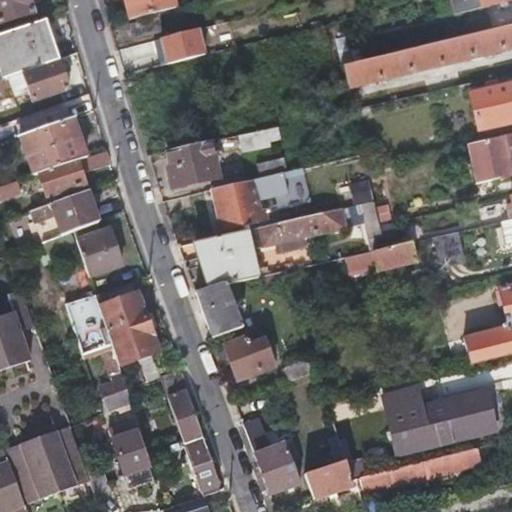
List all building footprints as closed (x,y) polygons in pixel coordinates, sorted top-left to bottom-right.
[(29,0),(0,0),(0,23),(34,13),(29,0)] [(123,0),(128,21),(152,14),(176,8),(174,0),(123,0)] [(450,0),(454,14),(511,0),(450,0)] [(162,31),(160,24),(158,17),(134,24),(138,38),(162,31)] [(0,69),(3,80),(55,62),(41,21),(0,33),(0,69)] [(511,46),(511,25),(343,69),(347,89),(511,46)] [(204,55),(201,42),(198,29),(160,39),(166,65),(204,55)] [(31,104),(50,97),(69,90),(59,61),(55,62),(3,80),(0,81),(0,93),(25,85),(31,104)] [(478,130),(498,125),(511,121),(511,97),(509,84),(469,93),(478,130)] [(38,175),(77,162),(85,159),(73,118),(18,137),(33,176),(38,175)] [(275,128),(240,136),(242,146),(277,137),(275,128)] [(511,134),(495,138),(469,144),(477,180),(511,172),(511,134)] [(170,167),(169,168),(167,168),(171,187),(216,176),(209,143),(167,152),(170,167)] [(285,173),(283,166),(281,159),(255,165),(258,179),(276,175),(285,173)] [(84,185),(81,174),(77,162),(38,175),(46,197),(84,185)] [(219,230),(265,220),(260,197),(280,192),(276,175),(258,179),(210,191),(219,230)] [(0,198),(19,193),(17,187),(16,182),(0,187),(0,198)] [(74,231),(96,223),(98,223),(88,192),(32,213),(35,221),(55,214),(62,236),(74,231)] [(372,251),(386,248),(383,237),(374,200),(361,203),(372,251)] [(246,230),(251,250),(276,244),(278,253),(308,246),(306,237),(345,228),(340,208),(246,230)] [(122,266),(115,248),(109,230),(100,233),(96,223),(74,231),(89,277),(122,266)] [(257,278),(251,250),(246,230),(194,242),(209,289),(225,285),(257,278)] [(435,237),(438,251),(441,265),(465,259),(459,231),(435,237)] [(386,248),(397,245),(394,235),(383,237),(386,248)] [(411,242),(397,245),(386,248),(372,251),(374,262),(376,271),(415,262),(411,242)] [(347,269),(374,262),(372,251),(345,258),(347,269)] [(111,350),(117,366),(137,358),(145,382),(159,377),(156,370),(150,353),(158,350),(132,282),(63,306),(82,360),(99,354),(111,350)] [(240,327),(225,285),(209,289),(194,292),(210,338),(240,327)] [(511,286),(499,289),(508,326),(464,336),(469,363),(511,352),(511,286)] [(0,379),(0,380),(3,372),(15,368),(19,370),(25,368),(26,364),(32,362),(21,331),(33,327),(20,290),(8,294),(14,311),(0,315),(0,379)] [(270,369),(264,354),(259,339),(246,344),(244,337),(217,346),(227,376),(233,374),(236,382),(270,369)] [(119,371),(117,366),(111,350),(99,354),(107,376),(119,371)] [(316,373),(314,366),(312,359),(284,369),(289,383),(316,373)] [(168,366),(156,370),(159,377),(179,433),(181,440),(198,434),(184,392),(187,391),(180,369),(170,372),(168,366)] [(105,409),(117,405),(129,400),(121,379),(97,387),(105,409)] [(415,388),(398,391),(381,395),(396,455),(494,430),(484,390),(420,406),(415,388)] [(26,507),(90,484),(86,475),(69,427),(52,433),(45,428),(44,435),(47,442),(34,447),(31,440),(26,436),(24,443),(5,449),(26,507)] [(112,442),(118,459),(124,477),(146,468),(133,429),(118,434),(120,440),(112,442)] [(198,434),(181,440),(199,493),(217,485),(198,434)] [(44,435),(31,440),(34,447),(47,442),(44,435)] [(253,458),(272,451),(269,441),(250,448),(253,458)] [(285,447),(272,451),(253,458),(267,495),(298,483),(285,447)] [(360,478),(362,486),(365,494),(481,464),(477,449),(360,478)] [(0,499),(5,497),(19,492),(7,462),(0,464),(0,499)] [(353,486),(349,474),(345,462),(306,475),(314,500),(353,486)] [(86,475),(90,484),(95,498),(109,492),(100,470),(86,475)]
